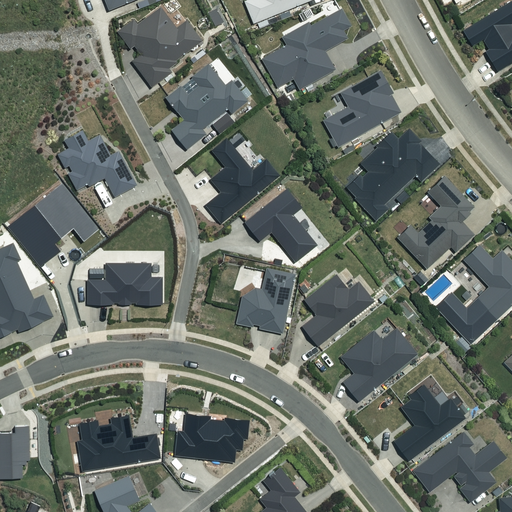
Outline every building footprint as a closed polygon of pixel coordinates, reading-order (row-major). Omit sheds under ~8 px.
[(240,0),(243,5),(246,4),(256,28),(319,0),(240,0)] [(511,1),(462,28),(469,43),(479,37),(496,69),(511,60),(511,1)] [(133,16),(116,29),(130,48),(134,44),(140,53),(132,59),(152,85),(172,70),(169,67),(178,60),(176,58),(202,39),(187,20),(177,27),(160,5),(138,22),(133,16)] [(350,25),(341,10),(318,24),(304,28),(284,40),(288,48),(263,63),(280,89),(294,81),(300,91),(335,69),(324,51),(347,37),(342,30),(350,25)] [(173,129),(187,147),(206,132),(202,127),(228,106),(233,112),(248,99),(231,79),(226,83),(208,60),(191,74),(197,83),(187,91),(181,84),(166,96),(185,120),(173,129)] [(390,81),(382,69),(341,95),(349,108),(324,124),(339,148),(400,110),(384,85),(390,81)] [(105,177),(115,196),(138,183),(119,148),(112,152),(101,131),(88,138),(83,129),(65,138),(69,146),(57,152),(64,165),(69,162),(73,169),(68,172),(76,188),(87,182),(89,185),(105,177)] [(420,140),(409,129),(398,139),(392,133),(359,166),(366,173),(346,192),(377,223),(391,209),(386,204),(415,175),(420,181),(439,162),(419,142),(420,140)] [(206,203),(221,222),(279,174),(266,158),(253,168),(226,135),(210,148),(225,165),(211,177),(222,190),(206,203)] [(473,206),(444,176),(427,192),(441,206),(428,218),(431,221),(418,233),(412,227),(398,239),(427,269),(450,248),(453,252),(473,233),(460,219),(473,206)] [(245,219),(261,239),(271,231),(295,261),(318,243),(293,213),(303,206),(287,186),(245,219)] [(0,335),(16,328),(18,331),(53,315),(43,293),(33,297),(16,259),(21,257),(13,241),(0,246),(0,335)] [(491,258),(479,245),(463,261),(489,286),(466,309),(485,328),(511,301),(511,255),(509,257),(501,248),(491,258)] [(119,303),(131,303),(131,301),(137,301),(136,303),(163,303),(163,274),(153,274),(153,261),(106,261),(106,278),(87,278),(87,302),(113,302),(113,300),(119,300),(119,303)] [(257,328),(283,334),(297,271),(267,265),(262,286),(256,284),(241,294),(235,323),(253,327),(254,323),(258,324),(257,328)] [(303,325),(319,345),(375,300),(358,279),(349,286),(337,272),(306,297),(318,313),(303,325)] [(358,400),(418,352),(397,326),(382,338),(374,329),(341,355),(354,371),(343,381),(358,400)] [(482,340),(475,332),(465,341),(472,348),(482,340)] [(511,353),(503,362),(511,371),(511,353)] [(409,460),(467,417),(451,396),(440,404),(424,383),(409,395),(411,398),(401,406),(415,425),(395,440),(409,460)] [(177,429),(175,454),(235,460),(236,448),(242,448),(243,437),(247,437),(249,418),(225,416),(224,419),(210,417),(211,414),(185,412),(183,429),(177,429)] [(82,469),(161,457),(157,431),(133,435),(130,413),(111,416),(112,422),(97,425),(97,419),(79,422),(82,439),(77,440),(82,469)] [(0,475),(21,475),(21,462),(26,462),(26,459),(31,459),(30,423),(13,424),(13,430),(0,430),(0,475)] [(414,468),(430,489),(456,469),(457,471),(453,474),(461,484),(465,480),(467,483),(461,487),(470,498),(495,480),(487,470),(506,456),(494,440),(476,453),(469,444),(474,442),(465,429),(414,468)] [(309,511),(296,495),(301,492),(280,465),(264,478),(272,489),(261,497),(269,506),(261,511),(309,511)] [(158,511),(149,501),(136,511),(132,511),(127,505),(140,499),(130,474),(95,489),(103,511),(158,511)] [(511,511),(511,495),(500,497),(501,511),(497,511),(496,511),(511,511)]
